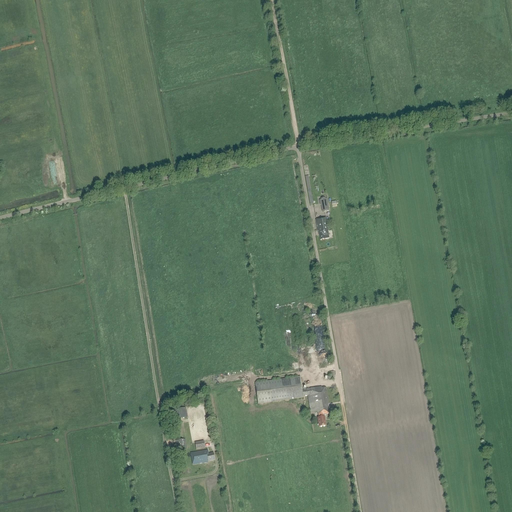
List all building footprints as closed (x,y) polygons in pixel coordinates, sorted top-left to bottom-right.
[(322,211),(329,209),(327,199),(326,199),(325,198),(321,199),(321,200),(319,201),(320,205),(321,205),(322,211)] [(325,240),(325,239),(329,239),(328,231),(329,231),(326,218),(315,220),(317,231),(318,231),(320,241),(325,240)] [(325,417),(323,417),(323,415),(329,414),(328,409),(329,409),(334,408),(334,406),(328,407),(328,405),(329,404),(326,388),(322,388),(322,387),(303,390),(301,377),(255,384),(258,404),(304,397),(303,397),(308,396),(311,413),(318,412),(319,418),(317,418),(318,427),(326,426),(325,417)] [(171,410),(173,420),(187,418),(185,408),(171,410)] [(184,446),(185,446),(184,439),(178,440),(178,441),(176,442),(177,450),(185,449),(184,446)] [(196,449),(205,448),(204,441),(195,442),(196,449)] [(206,462),(214,460),(213,453),(208,454),(208,450),(196,452),(199,464),(206,463),(206,462)]
